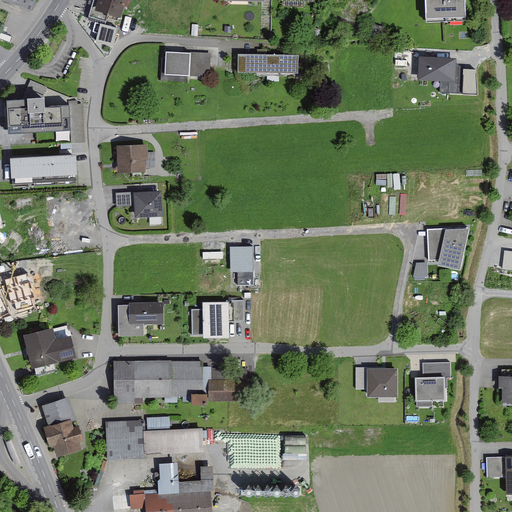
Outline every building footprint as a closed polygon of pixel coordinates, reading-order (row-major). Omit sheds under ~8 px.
[(39,0),(9,0),(36,9),(39,0)] [(132,0),(101,0),(98,11),(127,19),(132,0)] [(428,0),(429,22),(470,20),(469,0),(428,0)] [(15,37),(3,33),(1,37),(13,42),(15,37)] [(195,53),(169,52),(168,75),(194,76),(195,53)] [(195,53),(194,76),(213,77),(214,54),(195,53)] [(301,56),(244,55),(244,75),(301,76),(301,56)] [(460,57),(423,56),(422,79),(459,81),(460,57)] [(479,68),(466,68),(466,93),(481,93),(479,68)] [(50,87),(33,80),(26,96),(46,95),(50,87)] [(26,96),(10,97),(11,131),(73,128),(72,103),(48,104),(48,95),(46,95),(26,96)] [(71,100),(72,103),(73,128),(73,142),(75,142),(88,141),(86,103),(80,103),(80,99),(71,100)] [(122,171),(136,170),(136,176),(148,176),(147,158),(150,157),(150,145),(121,145),(122,171)] [(46,156),(15,158),(16,171),(16,181),(16,183),(80,180),(78,155),(46,156)] [(139,215),(165,214),(164,190),(138,191),(139,204),(139,215)] [(139,204),(138,191),(119,192),(120,205),(139,204)] [(92,194),(47,196),(51,221),(56,221),(56,229),(99,228),(92,194)] [(433,259),(444,258),(443,264),(465,269),(474,227),(431,229),(433,259)] [(256,246),(233,246),(233,272),(256,272),(256,246)] [(417,276),(431,275),(430,262),(420,262),(417,276)] [(31,272),(8,279),(16,303),(38,296),(31,272)] [(0,285),(0,318),(13,312),(0,285)] [(196,334),(207,334),(207,336),(233,335),(233,320),(247,319),(247,296),(233,297),(233,301),(206,301),(207,308),(195,308),(196,334)] [(167,302),(134,302),(134,304),(122,304),(123,333),(136,332),(135,323),(168,323),(167,302)] [(36,366),(63,359),(58,339),(55,328),(28,335),(36,366)] [(74,335),(58,339),(63,359),(79,354),(74,335)] [(176,393),(176,390),(203,389),(203,392),(196,392),(196,403),(209,403),(209,399),(250,398),(249,367),(214,368),(214,365),(204,365),(204,359),(175,360),(175,358),(117,360),(118,403),(139,402),(139,394),(176,393)] [(426,362),(427,377),(448,377),(454,377),(454,361),(426,362)] [(398,369),(369,369),(369,395),(398,395),(398,369)] [(427,377),(419,377),(420,405),(436,405),(435,399),(448,399),(448,377),(427,377)] [(77,427),(74,419),(78,418),(71,396),(46,404),(53,425),(48,426),(54,445),(57,444),(61,455),(84,448),(81,440),(85,439),(80,426),(77,427)] [(109,420),(111,456),(206,449),(205,427),(152,430),(151,417),(109,420)] [(24,462),(15,438),(9,441),(19,464),(24,462)] [(510,475),(510,456),(490,457),(491,476),(510,475)] [(220,511),(217,463),(200,464),(201,479),(181,480),(179,461),(163,462),(165,493),(155,494),(155,492),(132,493),(134,511),(148,510),(147,511),(220,511)]
